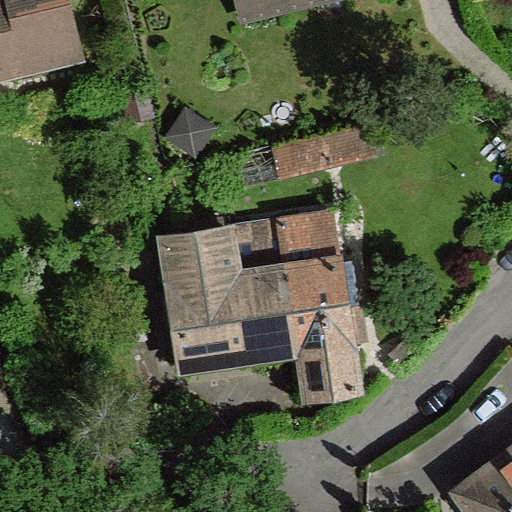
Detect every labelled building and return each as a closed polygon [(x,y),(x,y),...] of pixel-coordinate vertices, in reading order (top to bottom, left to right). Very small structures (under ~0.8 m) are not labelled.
[(0,0),(0,75),(79,56),(65,0),(0,0)] [(370,127),(284,149),(292,178),(378,155),(370,127)] [(287,263),(300,347),(309,393),(362,384),(335,211),(279,220),(287,263)] [(287,263),(279,220),(229,229),(237,271),(287,263)] [(229,229),(164,239),(186,368),(300,347),(287,263),(237,271),(229,229)] [(511,472),(511,474),(471,504),(476,511),(511,511),(511,453),(505,459),(511,472)]
